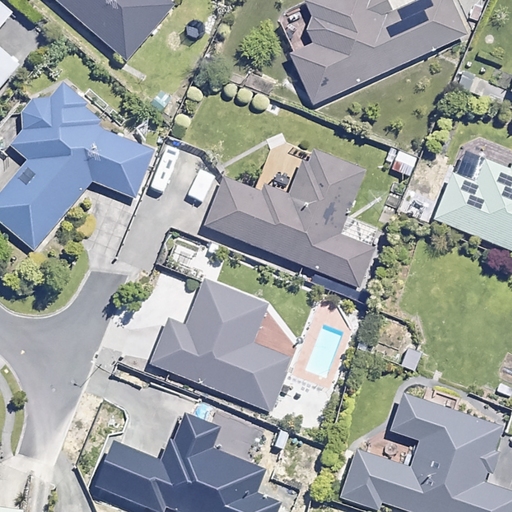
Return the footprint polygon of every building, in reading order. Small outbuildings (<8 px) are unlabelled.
[(0,27),(15,10),(1,0),(0,0),(0,86),(19,64),(0,48),(0,27)] [(52,0),(127,62),(175,5),(169,0),(52,0)] [(316,25),(304,31),(314,52),(292,62),(312,105),(466,35),(449,0),(427,0),(388,18),(379,0),(308,0),(306,1),(316,25)] [(135,198),(153,155),(55,73),(2,136),(27,158),(0,190),(0,222),(34,251),(93,181),(135,198)] [(364,171),(307,148),(286,202),(225,178),(206,225),(360,286),(374,249),(339,235),(364,171)] [(511,167),(511,170),(486,160),(477,183),(453,174),(435,219),(511,249),(511,167)] [(266,306),(205,282),(187,328),(169,321),(153,363),(272,410),(292,360),(251,344),(266,306)] [(501,427),(403,394),(391,430),(420,440),(411,469),(357,451),(342,496),(377,508),(380,502),(409,511),(511,511),(511,493),(487,485),(498,452),(493,451),(501,427)] [(223,430),(184,414),(162,465),(112,444),(94,487),(154,511),(165,511),(166,510),(170,511),(278,511),(282,505),(256,495),(266,472),(215,450),(223,430)]
